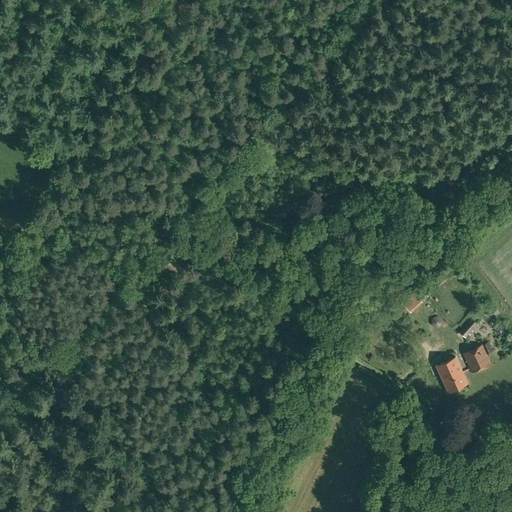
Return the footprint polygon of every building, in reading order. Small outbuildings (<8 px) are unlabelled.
[(402,303),(411,312),(422,301),(414,292),(402,303)] [(459,332),(465,337),(478,324),(467,314),(457,325),(460,327),(461,326),(463,327),(459,332)] [(435,327),(436,327),(438,327),(439,327),(440,326),(441,326),(442,324),(442,323),(443,322),(443,321),(442,319),(442,318),(441,317),(440,317),(439,316),(438,316),(437,315),(435,316),(434,316),(433,317),(432,318),(432,319),(431,320),(431,321),(431,322),(431,324),(432,325),(433,326),(434,327),(435,327)] [(462,353),(471,372),(491,363),(486,354),(492,350),(488,341),(462,353)] [(436,365),(448,391),(467,382),(455,356),(436,365)]
